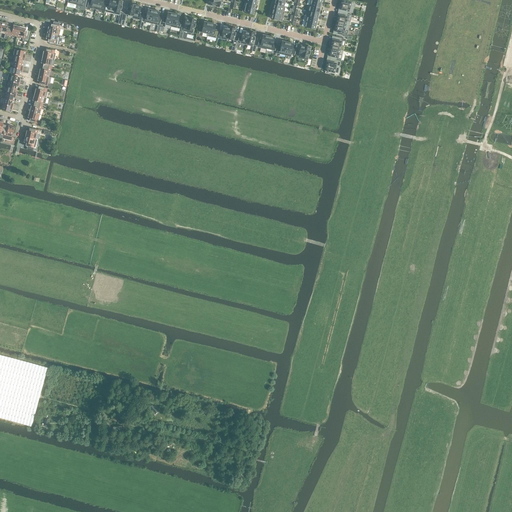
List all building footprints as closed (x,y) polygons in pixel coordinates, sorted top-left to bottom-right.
[(96,9),(98,0),(92,0),(91,0),(89,0),(88,5),(91,6),(90,8),(96,9)] [(105,9),(107,4),(104,3),(104,0),(98,0),(96,9),(102,11),(102,9),(105,9)] [(114,14),(117,0),(116,0),(110,0),(110,4),(107,4),(105,9),(105,12),(114,14)] [(123,2),(117,0),(114,14),(119,15),(121,9),(122,9),(123,6),(122,6),(123,2)] [(342,10),(342,13),(347,14),(348,11),(352,12),(354,7),(350,6),(351,2),(342,0),(340,9),(342,10)] [(133,18),(136,5),(130,3),(129,7),(128,7),(128,10),(129,11),(128,15),(133,16),(133,18)] [(140,6),(136,5),(133,18),(142,20),(144,13),(141,12),(142,7),(140,6)] [(151,23),(155,10),(151,9),(151,10),(149,9),(147,14),(144,13),(143,21),(151,23)] [(158,11),(155,10),(151,23),(160,25),(162,18),(159,17),(160,12),(158,12),(158,11)] [(318,18),(319,13),(307,10),(306,16),(318,18)] [(171,27),(174,13),(170,12),(170,13),(168,12),(167,17),(164,17),(163,22),(166,23),(165,25),(171,26),(171,27)] [(178,14),(174,13),(171,27),(177,28),(177,26),(180,26),(182,21),(179,20),(180,15),(178,15),(178,14)] [(347,17),(347,14),(342,13),(341,16),(339,15),(337,23),(349,26),(350,22),(347,21),(347,20),(348,17),(347,17)] [(316,24),(318,18),(306,16),(305,16),(307,16),(306,21),(316,24)] [(195,24),(196,20),(190,18),(190,19),(186,18),(183,31),(193,33),(194,27),(195,27),(196,24),(195,24)] [(4,23),(2,22),(0,28),(0,33),(5,34),(8,35),(10,27),(7,26),(8,23),(4,22),(4,23)] [(53,22),(53,25),(51,24),(50,27),(47,27),(47,30),(47,33),(57,35),(59,36),(61,29),(59,29),(59,26),(58,26),(58,23),(53,22)] [(207,36),(211,23),(207,22),(205,22),(204,27),(201,26),(199,32),(208,34),(207,36)] [(215,23),(211,23),(207,36),(216,38),(218,30),(215,30),(216,25),(214,24),(215,23)] [(348,30),(349,26),(337,23),(335,31),(337,32),(336,35),(342,36),(343,33),(344,33),(345,30),(345,29),(348,30)] [(16,37),(19,26),(16,26),(16,25),(13,24),(12,27),(10,27),(8,35),(11,36),(16,37)] [(22,27),(19,26),(16,37),(22,38),(22,39),(25,39),(27,31),(24,30),(25,27),(22,26),(22,27)] [(227,40),(230,27),(226,26),(226,27),(224,27),(223,31),(220,31),(219,36),(222,37),(221,39),(227,40)] [(236,29),(230,27),(227,40),(228,38),(233,40),(234,36),(235,36),(236,33),(235,33),(236,29)] [(246,45),(250,32),(246,31),(246,32),(244,31),(242,36),(239,35),(238,41),(241,42),(241,43),(246,45)] [(255,33),(250,32),(246,45),(252,46),(254,40),(255,41),(255,37),(254,37),(255,33)] [(59,38),(59,36),(57,35),(47,33),(46,36),(45,35),(45,39),(48,39),(47,42),(58,45),(60,38),(59,38)] [(266,49),(269,36),(266,35),(265,36),(263,35),(262,40),(259,39),(257,47),(266,49)] [(273,37),(269,36),(266,49),(267,49),(275,51),(277,44),(274,43),(275,38),(273,37)] [(333,40),(331,48),(343,51),(344,46),(341,46),(342,45),(341,45),(342,42),(341,42),(342,38),(336,37),(335,40),(333,40)] [(285,55),(289,42),(285,41),(285,42),(283,41),(281,46),(278,45),(277,53),(285,55)] [(292,43),(289,42),(285,55),(291,57),(292,54),(295,55),(296,50),(293,49),(294,44),(292,44),(292,43)] [(310,51),(311,47),(305,46),(304,46),(301,46),(298,58),(308,60),(309,54),(310,55),(311,51),(310,51)] [(342,55),(343,51),(331,48),(329,56),(331,56),(331,59),(336,60),(337,58),(338,58),(339,55),(339,54),(342,55)] [(25,51),(24,51),(14,49),(12,55),(15,56),(31,59),(31,56),(25,55),(25,51)] [(54,50),(48,49),(46,49),(45,52),(42,51),(42,54),(42,55),(42,57),(52,59),(52,60),(55,60),(56,54),(54,53),(54,50)] [(51,65),(52,60),(52,59),(42,57),(41,60),(40,60),(40,63),(43,64),(42,67),(51,68),(51,65)] [(326,66),(325,70),(335,73),(338,73),(339,69),(341,61),(336,60),(331,59),(330,62),(327,61),(326,66)] [(29,68),(22,66),(23,63),(14,62),(12,67),(28,71),(29,68)] [(50,71),(51,68),(42,67),(42,69),(39,69),(38,72),(39,72),(38,75),(49,77),(50,71)] [(26,82),(19,80),(20,77),(8,74),(6,80),(9,81),(25,85),(26,82)] [(49,77),(38,75),(38,78),(37,78),(36,81),(39,81),(39,84),(47,86),(48,83),(50,84),(51,77),(49,77)] [(17,89),(18,86),(24,88),(25,85),(9,81),(8,87),(17,89)] [(47,88),(40,87),(38,86),(38,89),(35,88),(34,92),(34,94),(44,97),(46,98),(48,92),(46,91),(47,88)] [(23,94),(16,92),(17,89),(8,87),(6,93),(22,97),(23,94)] [(21,100),(22,97),(6,93),(4,98),(13,101),(14,101),(14,98),(21,100)] [(44,97),(34,94),(33,97),(32,97),(31,100),(34,101),(34,104),(42,106),(43,103),(42,103),(44,97)] [(13,104),(14,101),(13,101),(4,98),(3,104),(19,108),(19,105),(13,104)] [(10,113),(11,110),(18,111),(19,108),(3,104),(1,110),(10,113)] [(41,109),(42,106),(34,104),(33,106),(30,106),(29,109),(30,109),(29,112),(39,115),(41,109)] [(39,115),(29,112),(28,114),(27,114),(27,118),(29,118),(29,121),(37,124),(38,120),(39,115)] [(8,125),(7,128),(5,127),(4,129),(3,134),(2,139),(11,141),(12,137),(14,127),(11,126),(8,125)] [(38,130),(31,129),(29,128),(28,131),(26,130),(25,134),(25,136),(37,140),(39,133),(37,133),(38,130)] [(37,140),(25,136),(24,139),(23,139),(23,142),(26,143),(25,146),(27,146),(26,150),(33,151),(33,148),(35,148),(37,140)] [(0,355),(0,417),(32,426),(48,368),(0,355)] [(152,405),(149,408),(154,413),(157,410),(152,405)]
